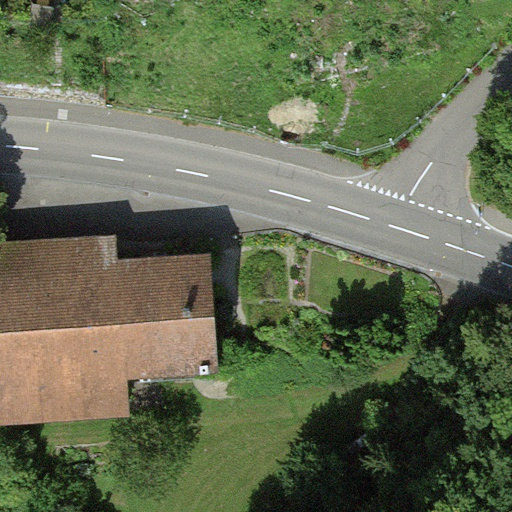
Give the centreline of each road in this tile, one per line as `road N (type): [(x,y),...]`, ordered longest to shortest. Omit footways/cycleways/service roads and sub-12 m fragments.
road 1 (tertiary): [(400,229),(189,172),(0,146)]
road 2 (residential): [(400,229),(465,118),(511,73)]
